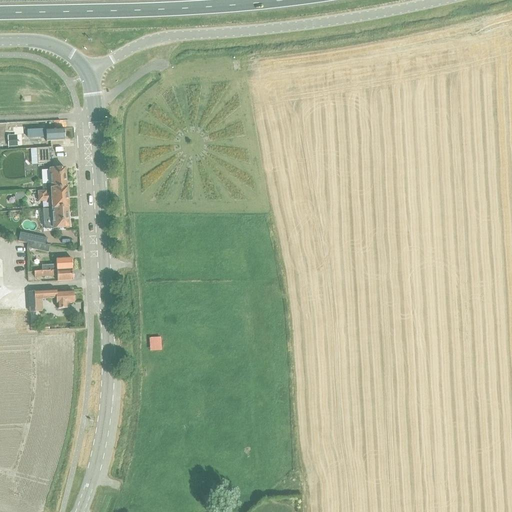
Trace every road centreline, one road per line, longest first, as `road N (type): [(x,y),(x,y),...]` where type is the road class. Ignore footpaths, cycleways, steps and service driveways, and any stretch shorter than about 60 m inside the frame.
road 1 (secondary): [(80,511),(107,397),(89,74)]
road 2 (unclassified): [(89,74),(169,35),(324,22),(442,0)]
road 3 (trunk): [(0,12),(285,0)]
